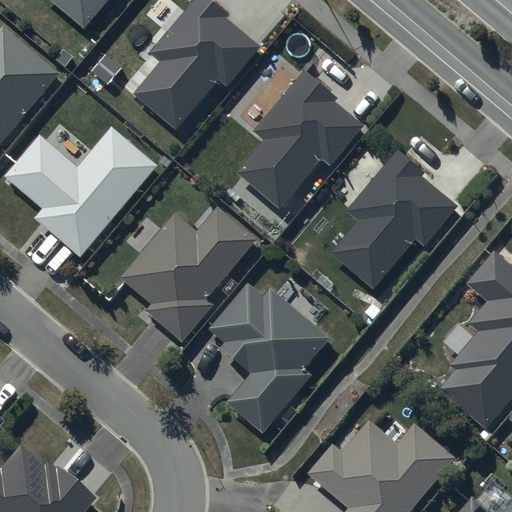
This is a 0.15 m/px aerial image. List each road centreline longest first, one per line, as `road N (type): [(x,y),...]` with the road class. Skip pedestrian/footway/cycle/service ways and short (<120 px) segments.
road 1 (residential): [(0,300),(169,450),(176,511)]
road 2 (secondary): [(511,89),(406,0)]
